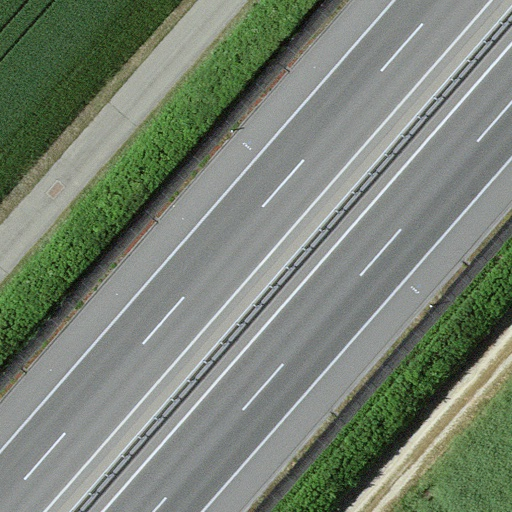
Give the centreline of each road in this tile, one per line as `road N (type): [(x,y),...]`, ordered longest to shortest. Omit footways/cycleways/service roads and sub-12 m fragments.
road 1 (motorway): [(443,0),(0,507)]
road 2 (motorway): [(153,511),(511,101)]
road 3 (track): [(0,254),(223,0)]
road 4 (track): [(361,511),(511,339)]
